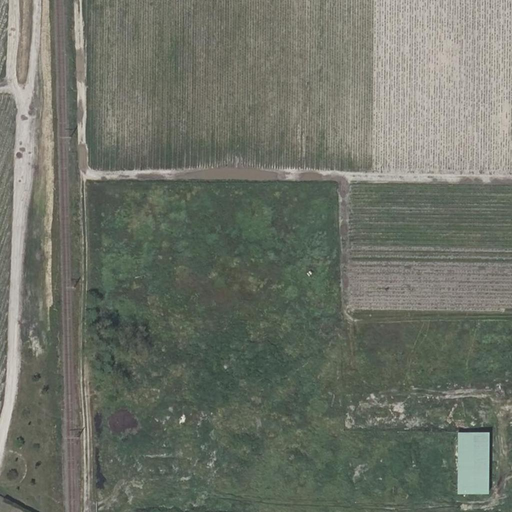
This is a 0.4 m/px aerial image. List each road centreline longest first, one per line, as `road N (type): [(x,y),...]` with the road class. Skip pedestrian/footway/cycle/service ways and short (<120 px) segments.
road 1 (track): [(89,511),(78,0)]
road 2 (residential): [(0,435),(14,387),(27,103),(14,77),(13,0)]
